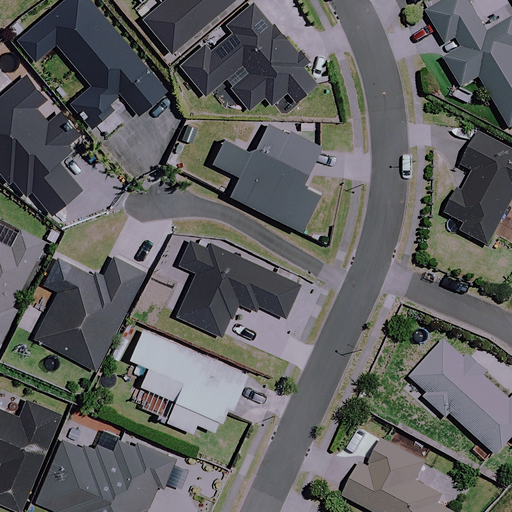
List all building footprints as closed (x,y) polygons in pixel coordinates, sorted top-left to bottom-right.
[(127,103),(139,118),(167,94),(149,72),(88,0),(69,0),(19,42),(36,63),(58,45),(93,87),(73,103),(95,130),(115,113),(109,106),(121,96),(127,103)] [(169,0),(144,21),(172,55),(237,0),(169,0)] [(511,20),(489,35),(467,0),(450,0),(427,14),(453,56),(445,61),(462,90),(481,79),(511,130),(511,20)] [(307,64),(254,5),(228,29),(234,35),(212,54),(206,47),(182,69),(208,98),(225,83),(250,110),(267,95),(275,104),(286,94),(296,105),(317,85),(302,69),(307,64)] [(48,102),(26,77),(0,99),(0,167),(27,198),(33,192),(54,216),(83,191),(58,163),(83,140),(60,114),(49,124),(38,111),(48,102)] [(488,248),(505,216),(511,220),(511,151),(479,135),(462,168),(474,174),(464,193),(460,190),(446,216),(467,227),(462,235),(488,248)] [(306,184),(312,172),(257,144),(254,149),(230,137),(218,161),(245,174),(236,192),(307,228),(324,193),(306,184)] [(0,348),(47,240),(23,230),(15,248),(0,241),(0,348)] [(208,249),(192,242),(180,268),(197,276),(178,319),(223,339),(238,305),(257,313),(259,308),(286,320),(301,285),(210,245),(208,249)] [(147,271),(117,255),(105,279),(62,256),(48,283),(63,290),(38,337),(97,368),(147,271)] [(249,375),(143,329),(130,359),(150,368),(142,386),(177,401),(168,421),(194,433),(198,423),(223,434),(249,375)] [(511,396),(511,398),(445,341),(411,379),(429,395),(426,399),(448,418),(451,415),(498,456),(511,440),(511,396)] [(23,415),(0,405),(0,460),(4,462),(0,470),(0,499),(25,510),(65,413),(29,399),(23,415)] [(116,450),(100,443),(96,454),(63,440),(36,503),(56,511),(55,511),(148,511),(158,487),(163,489),(176,459),(121,436),(116,450)] [(428,461),(385,439),(370,468),(363,464),(346,497),(374,511),(450,511),(440,506),(445,498),(417,483),(428,461)]
